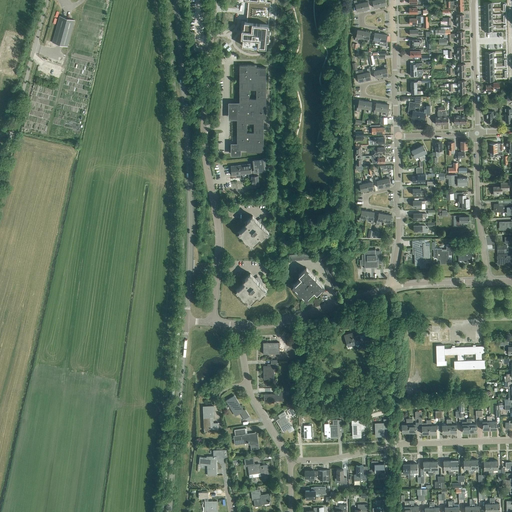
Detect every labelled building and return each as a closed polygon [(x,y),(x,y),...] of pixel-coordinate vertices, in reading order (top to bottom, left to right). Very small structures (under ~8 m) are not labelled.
[(242,29),(241,38),(243,38),(242,46),(246,46),(246,49),(263,50),(263,48),(266,48),(267,44),(269,44),(270,32),(268,32),(268,24),(270,2),(267,2),(266,0),(242,0),(243,0),(249,1),(247,22),(245,22),(244,30),(242,29)] [(363,10),(362,3),(357,4),(356,0),(354,1),(355,5),(357,12),(363,10)] [(362,3),(363,10),(370,9),(368,2),(369,2),(368,0),(365,0),(366,2),(362,3)] [(77,42),(74,50),(94,56),(104,18),(84,13),(83,18),(84,18),(77,42)] [(68,47),(75,20),(59,16),(52,43),(68,47)] [(362,38),(364,31),(357,30),(356,36),(355,36),(355,41),(357,41),(358,37),(362,38)] [(380,41),(381,34),(374,33),(373,39),(372,44),(374,44),(375,43),(379,44),(380,41)] [(379,45),(386,46),(387,42),(386,42),(387,35),(381,34),(380,41),(379,44),(379,45)] [(380,69),(382,77),(388,75),(387,69),(386,64),(384,65),(385,68),(380,69)] [(240,155),(240,149),(247,149),(247,152),(264,152),(264,118),(266,118),(266,68),(257,68),(257,65),(239,65),(239,102),(237,102),(237,105),(228,105),(228,114),(237,114),(237,146),(231,146),(231,155),(240,155)] [(382,77),(380,69),(376,70),(375,67),(372,67),(373,72),(374,72),(375,78),(382,77)] [(363,73),(365,80),(371,79),(370,72),(369,68),(367,69),(368,72),(363,73)] [(363,73),(363,70),(355,71),(356,75),(357,75),(358,82),(365,80),(363,73)] [(431,79),(422,79),(422,83),(427,83),(427,87),(431,87),(431,79)] [(486,92),(493,91),(499,91),(499,89),(500,89),(499,83),(493,83),(493,84),(490,84),(490,85),(485,85),(486,92)] [(364,108),(365,101),(359,100),(358,107),(357,107),(356,111),(359,111),(359,108),(364,108)] [(381,111),(382,104),(376,103),(375,109),(374,109),(374,114),(376,114),(377,111),(381,111)] [(419,112),(418,119),(422,120),(422,122),(427,122),(427,118),(425,118),(425,113),(426,113),(426,115),(431,115),(431,113),(432,113),(431,106),(431,105),(426,105),(426,107),(423,107),(423,112),(419,112)] [(418,119),(419,112),(415,111),(415,107),(410,106),(409,113),(412,114),(411,118),(418,119)] [(378,125),(371,125),(370,125),(370,133),(384,133),(384,127),(380,127),(380,125),(378,125)] [(463,152),(463,149),(467,149),(467,141),(461,141),(461,150),(461,152),(458,152),(458,157),(464,157),(464,152),(463,152)] [(503,154),(503,143),(500,144),(497,144),(489,144),(489,153),(490,153),(491,157),(493,157),(497,157),(497,155),(503,155),(503,154)] [(417,148),(423,160),(425,159),(423,154),(426,153),(423,145),(417,148)] [(421,161),(423,160),(417,148),(411,151),(415,158),(418,156),(421,161)] [(382,155),(372,155),(372,156),(372,163),(378,163),(385,163),(385,157),(382,157),(382,155)] [(265,170),(264,160),(254,161),(255,167),(251,168),(250,163),(231,166),(232,176),(237,175),(237,176),(240,176),(240,175),(251,173),(251,176),(252,187),(260,186),(258,175),(256,176),(255,171),(265,170)] [(458,172),(458,168),(458,165),(458,164),(453,164),(453,169),(448,169),(448,173),(458,172)] [(383,179),(384,187),(391,185),(389,178),(390,178),(389,174),(386,175),(387,178),(383,179)] [(412,183),(420,182),(425,182),(425,174),(417,174),(417,176),(412,176),(412,183)] [(454,175),(446,175),(446,179),(448,179),(448,185),(454,185),(454,184),(457,184),(457,185),(467,185),(467,178),(463,178),(457,178),(457,175),(454,175)] [(384,187),(383,179),(378,180),(378,177),(375,177),(376,181),(378,188),(384,187)] [(366,183),(367,190),(374,189),(372,182),(373,182),(372,178),(369,178),(370,182),(366,183)] [(367,190),(366,183),(361,184),(361,180),(358,181),(359,185),(361,192),(367,190)] [(494,195),(498,195),(498,193),(502,193),(501,191),(509,190),(508,183),(501,183),(501,187),(493,187),(494,195)] [(459,201),(459,202),(459,207),(459,208),(465,208),(466,208),(470,208),(469,204),(469,200),(469,199),(465,199),(465,197),(465,195),(463,195),(459,196),(459,197),(459,201)] [(511,206),(508,207),(508,205),(511,204),(511,200),(504,201),(504,204),(494,204),(494,209),(495,209),(495,212),(507,212),(507,214),(511,213),(511,206)] [(367,219),(368,211),(361,210),(360,217),(359,221),(361,221),(362,218),(367,219)] [(384,222),(385,214),(379,213),(377,220),(376,224),(379,224),(379,221),(384,222)] [(459,217),(459,215),(453,216),(454,226),(461,226),(461,227),(463,227),(463,222),(469,222),(469,216),(459,217)] [(262,240),(269,233),(252,216),(245,223),(247,225),(239,233),(252,246),(260,238),(262,240)] [(423,243),(423,240),(412,240),(412,247),(414,246),(414,248),(413,248),(413,254),(415,254),(415,260),(415,262),(416,262),(416,265),(420,264),(420,267),(425,267),(425,262),(424,262),(424,258),(430,257),(429,243),(423,243)] [(434,249),(434,247),(435,247),(435,242),(432,242),(432,250),(433,250),(434,258),(437,258),(437,260),(440,260),(440,264),(446,264),(446,261),(449,261),(448,255),(451,255),(451,245),(446,245),(446,251),(441,251),(441,249),(434,249)] [(471,250),(471,247),(464,247),(464,252),(458,252),(458,261),(466,260),(466,263),(472,263),(472,250),(471,250)] [(379,251),(375,251),(375,250),(364,250),(364,255),(362,255),(362,259),(360,259),(360,265),(365,265),(365,267),(374,267),(378,267),(378,263),(380,263),(380,260),(381,260),(381,255),(379,255),(379,251)] [(507,256),(507,254),(497,254),(498,256),(497,256),(497,264),(511,264),(511,256),(507,256)] [(317,294),(324,286),(306,268),(299,275),(301,278),(293,286),(306,299),(314,291),(317,294)] [(259,298),(267,291),(250,273),(243,281),(245,283),(236,291),(249,304),(257,296),(259,298)] [(353,337),(352,332),(344,335),(348,348),(353,347),(352,345),(367,341),(365,334),(353,337)] [(504,342),(503,337),(500,337),(500,342),(497,342),(497,346),(503,345),(503,350),(508,350),(508,355),(511,355),(511,346),(511,345),(508,345),(508,342),(504,342)] [(279,352),(279,342),(268,343),(268,342),(263,343),(263,354),(268,354),(268,352),(279,352)] [(455,346),(452,346),(452,347),(451,347),(451,348),(444,349),(444,345),(436,345),(437,365),(447,365),(446,361),(445,361),(444,354),(457,354),(458,361),(454,361),(454,369),(485,368),(485,360),(481,360),(481,353),(485,353),(484,346),(475,347),(475,345),(473,345),(473,347),(455,347),(455,346)] [(511,370),(511,369),(511,362),(510,363),(510,358),(501,358),(502,363),(504,363),(504,364),(508,364),(508,365),(511,365),(511,370)] [(264,366),(264,379),(274,379),(274,372),(274,366),(274,364),(267,364),(267,366),(264,366)] [(264,403),(274,403),(274,401),(284,401),(283,389),(275,390),(275,394),(264,394),(264,403)] [(234,396),(226,401),(229,405),(231,408),(235,416),(240,413),(244,419),(249,416),(245,409),(243,410),(234,396)] [(213,423),(213,417),(215,417),(214,406),(203,406),(204,430),(211,430),(211,429),(218,429),(222,428),(222,423),(218,423),(213,423)] [(280,418),(278,420),(282,427),(281,427),(283,431),(287,429),(289,432),(294,429),(292,425),(291,426),(285,416),(286,415),(284,411),(278,415),(280,418)] [(376,436),(384,436),(384,428),(387,428),(387,420),(387,419),(383,419),(383,423),(376,423),(376,436)] [(330,427),(325,427),(325,434),(327,434),(327,438),(338,437),(338,427),(341,427),(341,420),(337,420),(333,420),(333,425),(330,425),(330,427)] [(361,420),(352,420),(352,426),(353,426),(353,437),(361,437),(361,429),(364,429),(364,422),(364,421),(361,421),(361,420)] [(304,439),(312,438),(311,425),(304,425),(304,439)] [(247,434),(246,428),(234,430),(235,435),(233,436),(235,445),(248,443),(248,445),(250,444),(251,450),(259,448),(257,433),(247,434)] [(228,457),(226,450),(213,450),(213,456),(207,457),(207,458),(200,457),(199,462),(207,463),(208,476),(217,475),(216,460),(225,458),(224,458),(228,457)] [(254,465),(253,458),(244,459),(245,466),(248,466),(249,475),(260,473),(261,475),(269,474),(267,465),(260,466),(259,464),(254,465)] [(378,461),(371,461),(372,472),(380,472),(380,477),(385,476),(385,471),(384,471),(384,464),(378,464),(378,461)] [(410,464),(403,464),(403,468),(400,468),(400,475),(408,474),(408,478),(411,478),(410,464)] [(363,467),(363,465),(356,466),(356,474),(360,474),(360,480),(366,480),(366,473),(367,473),(367,466),(363,467)] [(329,481),(329,470),(318,470),(318,471),(314,471),(314,470),(305,470),(305,478),(308,478),(309,480),(310,481),(312,481),(314,480),(314,478),(314,477),(320,477),(320,481),(329,481)] [(343,478),(343,470),(337,470),(337,478),(335,478),(335,482),(340,482),(340,484),(347,484),(346,478),(343,478)] [(305,500),(310,500),(310,498),(316,498),(315,494),(326,494),(325,487),(314,487),(314,490),(305,491),(306,499),(305,499),(305,500)] [(261,495),(260,489),(251,490),(252,500),(254,499),(255,507),(262,506),(262,504),(270,503),(271,503),(270,497),(271,497),(271,493),(261,495)] [(208,501),(208,492),(199,492),(199,499),(205,498),(205,511),(217,511),(217,501),(208,501)] [(377,507),(373,508),(372,511),(384,511),(384,509),(383,509),(383,507),(387,507),(387,499),(380,500),(380,507),(377,507)] [(444,511),(452,511),(452,501),(448,501),(448,507),(445,507),(444,511)]
